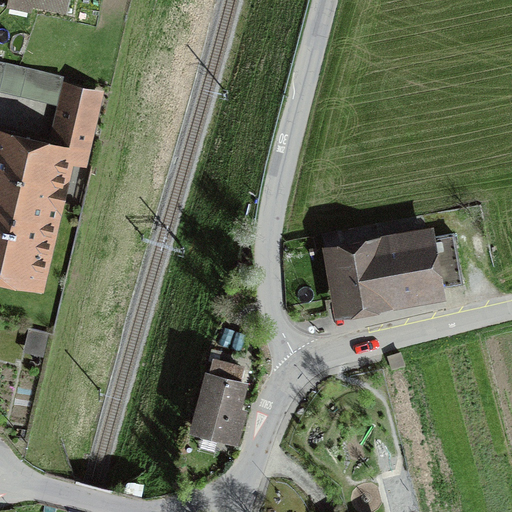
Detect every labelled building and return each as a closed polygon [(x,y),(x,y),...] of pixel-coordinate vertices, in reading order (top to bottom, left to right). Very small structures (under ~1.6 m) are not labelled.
[(68,0),(12,0),(66,11),(68,0)] [(73,76),(0,60),(0,91),(67,105),(73,76)] [(0,136),(0,272),(42,282),(69,161),(86,165),(103,88),(72,81),(67,105),(57,150),(0,136)] [(453,233),(333,254),(342,303),(462,282),(453,233)] [(253,384),(213,374),(197,436),(237,446),(253,384)]
